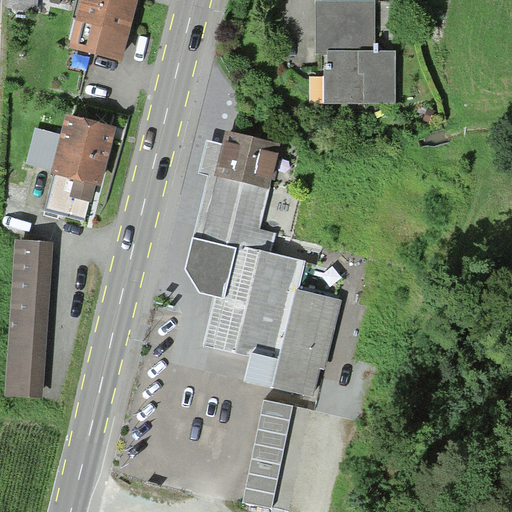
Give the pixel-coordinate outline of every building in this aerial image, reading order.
[(35,12),(37,0),(8,0),(8,8),(35,12)] [(81,0),(70,48),(121,60),(135,0),(81,0)] [(396,2),(317,3),(317,55),(324,55),(325,104),(394,104),(394,52),(375,52),(375,29),(396,29),(396,2)] [(101,123),(66,115),(61,135),(36,129),(28,164),(53,170),(44,211),(87,221),(96,186),(103,188),(118,127),(101,123)] [(186,269),(199,292),(217,296),(205,348),(251,359),(245,384),(311,399),(318,371),(325,373),(342,299),(299,289),(305,261),(273,254),(278,234),(261,230),(275,168),(281,144),(227,131),(224,144),(206,140),(198,174),(208,176),(186,269)] [(55,242),(15,239),(4,398),(44,400),(55,242)] [(290,406),(262,401),(244,502),(272,507),(290,406)]
